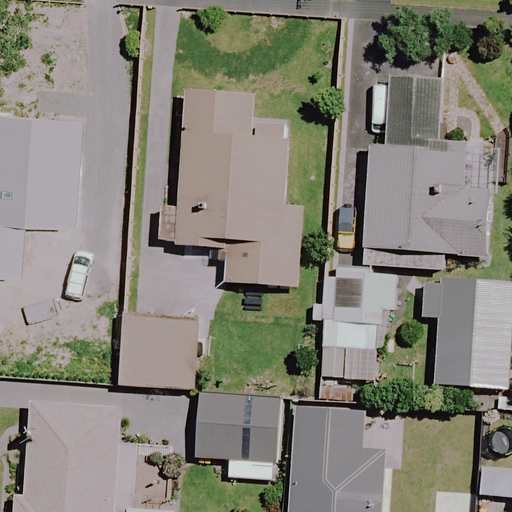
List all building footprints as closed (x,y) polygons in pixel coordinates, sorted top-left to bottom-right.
[(365,271),(315,267),(308,381),(379,386),(384,319),(399,320),(403,256),(494,263),(502,154),(439,149),(444,85),(398,81),(392,151),(375,150),(367,248),(365,271)] [(196,94),(186,242),(234,245),(231,283),(299,288),(305,211),(288,210),(294,125),(256,123),(258,98),(196,94)] [(89,112),(0,106),(0,269),(29,272),(33,217),(83,220),(89,112)] [(103,296),(107,235),(36,231),(32,291),(103,296)] [(201,381),(205,320),(134,316),(130,377),(201,381)] [(288,407),(198,403),(195,462),(229,464),(228,484),(284,487),(288,407)] [(20,438),(16,511),(136,511),(140,448),(118,447),(120,412),(41,408),(40,439),(20,438)] [(475,511),(475,452),(421,452),(420,511),(475,511)]
